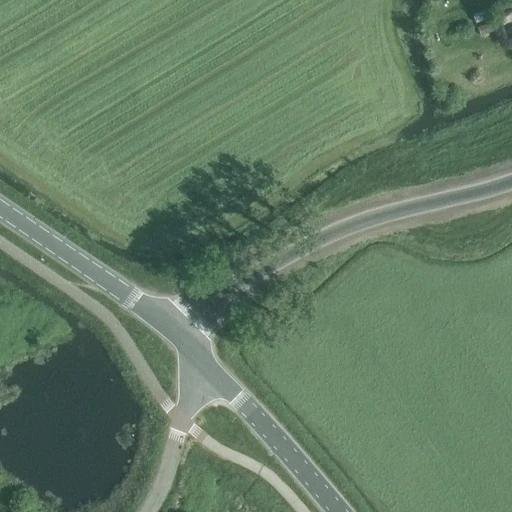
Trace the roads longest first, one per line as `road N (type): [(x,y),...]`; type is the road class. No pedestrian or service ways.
road 1 (unclassified): [(511,184),(359,225),(268,268),(214,303),(194,352)]
road 2 (tertiary): [(194,352),(0,209)]
road 3 (tertiary): [(338,511),(194,352)]
road 4 (unclassified): [(149,511),(189,400),(194,352)]
